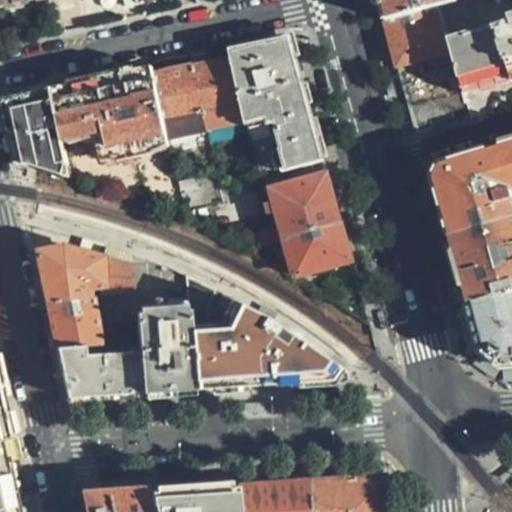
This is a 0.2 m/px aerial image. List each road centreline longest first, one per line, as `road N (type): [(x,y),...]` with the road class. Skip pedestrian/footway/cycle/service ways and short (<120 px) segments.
road 1 (residential): [(435,422),(53,453)]
road 2 (residential): [(324,0),(0,69)]
road 3 (primary): [(383,163),(429,346),(435,422)]
road 4 (residential): [(0,221),(53,453)]
road 5 (primary): [(337,0),(383,163)]
road 6 (residential): [(383,163),(511,121)]
